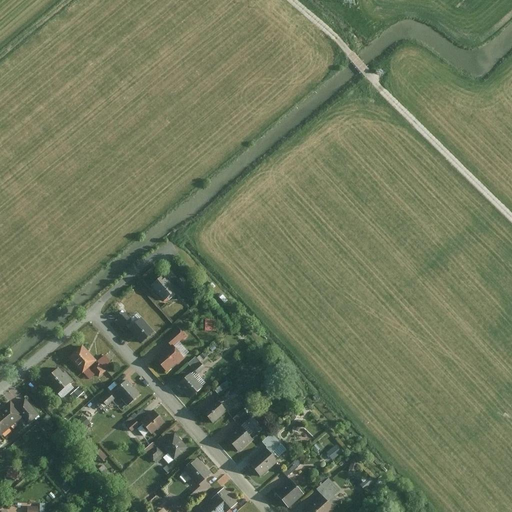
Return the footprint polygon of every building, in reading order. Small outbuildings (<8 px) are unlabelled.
[(161,273),(148,285),(163,301),(176,290),(161,273)] [(150,333),(139,320),(128,329),(139,342),(150,333)] [(212,320),(202,321),(203,330),(213,329),(212,320)] [(182,334),(177,329),(162,342),(167,347),(171,344),(182,334)] [(154,359),(166,373),(183,358),(171,344),(154,359)] [(94,362),(78,345),(65,357),(81,375),(89,367),(94,362)] [(99,377),(104,371),(94,362),(89,367),(99,377)] [(70,381),(58,367),(42,380),(59,400),(67,394),(62,387),(70,381)] [(202,388),(190,374),(178,385),(190,399),(202,388)] [(139,396),(125,379),(110,391),(124,408),(139,396)] [(79,385),(70,394),(76,399),(84,390),(79,385)] [(228,387),(219,396),(224,401),(233,393),(228,387)] [(112,400),(105,394),(98,401),(104,407),(112,400)] [(12,408),(8,403),(0,409),(0,435),(18,419),(26,427),(39,415),(23,398),(12,408)] [(202,412),(213,424),(226,412),(216,400),(202,412)] [(164,425),(151,411),(146,415),(142,410),(125,426),(129,430),(136,424),(149,438),(164,425)] [(75,423),(82,429),(90,421),(83,415),(75,423)] [(225,438),(238,453),(251,440),(238,426),(225,438)] [(173,461),(188,448),(171,429),(142,454),(152,466),(166,453),(173,461)] [(325,451),(331,460),(342,453),(335,444),(325,451)] [(99,448),(96,451),(103,459),(106,456),(99,448)] [(249,464),(261,478),(277,463),(265,449),(249,464)] [(210,475),(197,459),(183,471),(196,486),(210,475)] [(282,470),(285,475),(302,465),(298,459),(282,470)] [(328,473),(312,490),(322,499),(332,508),(338,501),(333,497),(342,487),(328,473)] [(288,509),(303,496),(290,482),(275,495),(288,509)] [(223,488),(201,507),(205,511),(228,511),(237,505),(223,488)] [(307,511),(328,511),(332,508),(322,499),(307,511)]
